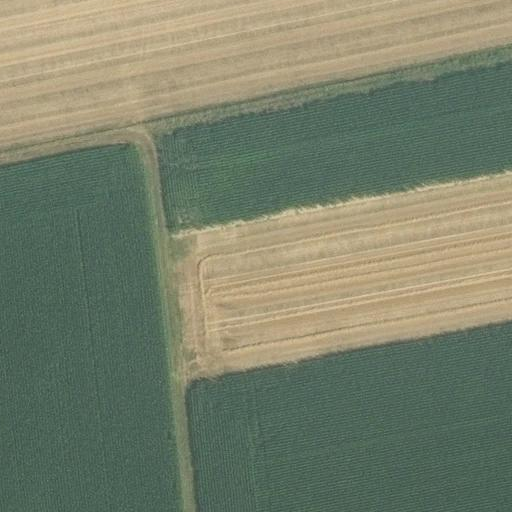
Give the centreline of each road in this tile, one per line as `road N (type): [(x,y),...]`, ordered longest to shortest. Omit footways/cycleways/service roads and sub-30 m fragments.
road 1 (track): [(193,511),(153,133)]
road 2 (track): [(511,61),(153,133)]
road 3 (track): [(0,164),(153,133)]
